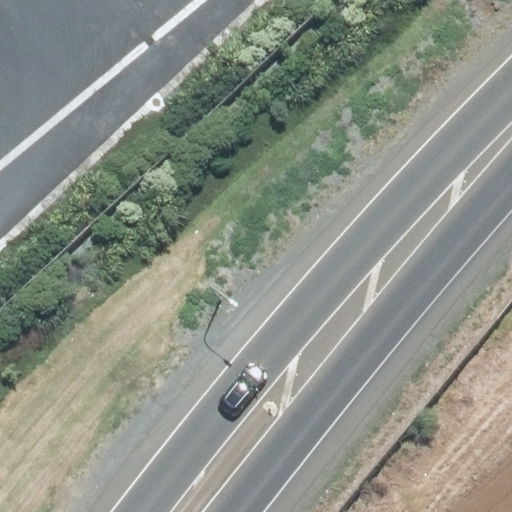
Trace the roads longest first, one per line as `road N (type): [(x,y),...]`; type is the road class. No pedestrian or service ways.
road 1 (secondary): [(143,511),(238,395),(364,293)]
road 2 (secondary): [(364,293),(301,435),(239,511)]
road 3 (secondary): [(511,134),(364,293)]
